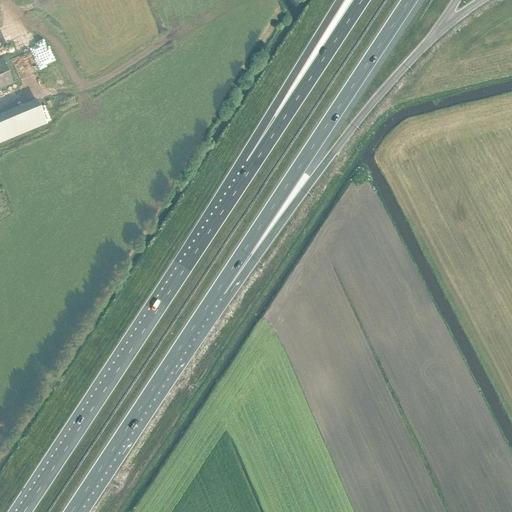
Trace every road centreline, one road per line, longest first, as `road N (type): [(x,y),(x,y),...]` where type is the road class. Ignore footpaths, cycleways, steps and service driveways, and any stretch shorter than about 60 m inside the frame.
road 1 (motorway): [(235,191),(24,511)]
road 2 (motorway): [(200,315),(224,298),(362,114),(443,25)]
road 3 (motorway): [(200,315),(408,0)]
road 4 (motorway): [(71,511),(200,315)]
road 5 (motorway): [(361,0),(235,191)]
road 6 (motorway): [(340,0),(240,161),(235,191)]
